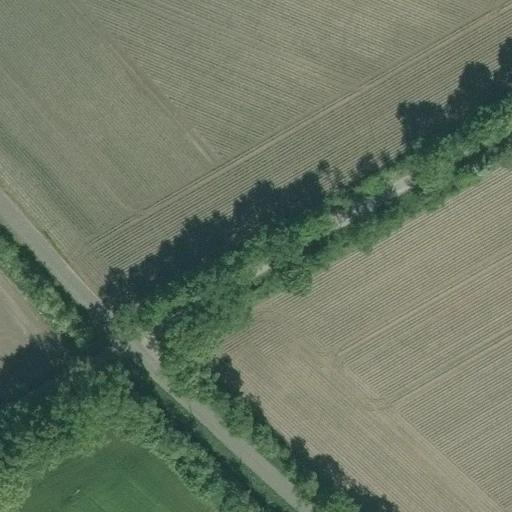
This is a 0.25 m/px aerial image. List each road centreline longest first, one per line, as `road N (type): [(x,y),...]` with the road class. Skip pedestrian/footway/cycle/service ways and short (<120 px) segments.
road 1 (unclassified): [(311,511),(129,344),(511,130)]
road 2 (track): [(0,198),(129,344),(0,416)]
